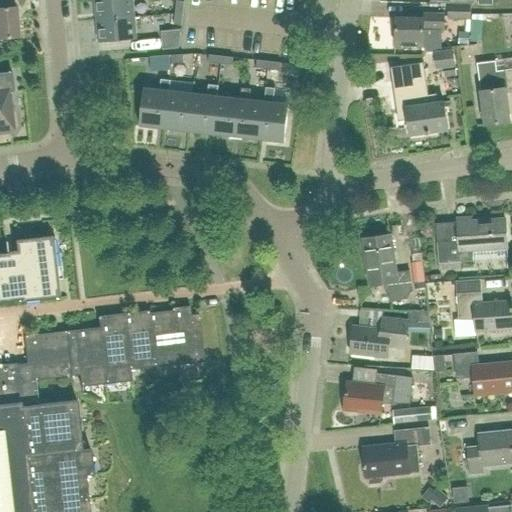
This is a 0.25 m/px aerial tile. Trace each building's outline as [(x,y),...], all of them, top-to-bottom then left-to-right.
[(0,0),(0,38),(19,36),(15,7),(5,8),(4,0),(0,0)] [(135,17),(133,0),(94,0),(97,21),(135,17)] [(183,13),(184,1),(177,0),(175,12),(183,13)] [(472,3),(450,2),(448,19),(471,20),(472,3)] [(182,25),(183,13),(175,12),(174,24),(182,25)] [(425,18),(397,17),(395,45),(423,46),(425,29),(444,30),(445,14),(425,14),(425,18)] [(137,39),(135,17),(97,21),(99,43),(137,39)] [(479,44),(481,20),(472,19),(471,39),(475,39),(475,44),(479,44)] [(171,55),(172,63),(184,62),(183,54),(171,55)] [(220,64),(221,56),(209,54),(208,62),(220,64)] [(171,70),(171,63),(170,56),(150,57),(151,71),(171,70)] [(232,65),(233,57),(221,56),(220,64),(232,65)] [(268,69),(269,61),(257,60),(256,68),(268,69)] [(280,70),(281,62),(269,61),(268,69),(280,70)] [(511,69),(505,70),(497,71),(495,61),(477,64),(481,91),(480,91),(485,125),(511,121),(507,93),(511,92),(511,69)] [(0,132),(13,131),(9,93),(14,92),(12,71),(0,72),(0,132)] [(408,106),(407,107),(411,135),(449,130),(445,103),(429,104),(425,76),(404,78),(408,106)] [(164,129),(168,91),(170,91),(171,80),(161,79),(160,90),(144,88),(140,126),(164,129)] [(209,84),(207,95),(192,93),(188,131),(212,134),(216,96),(217,96),(219,85),(209,84)] [(251,89),(241,88),(240,99),(241,99),(236,137),(261,139),(265,101),(250,100),(251,89)] [(188,131),(192,93),(170,91),(168,91),(164,129),(188,131)] [(241,99),(240,99),(217,96),(216,96),(212,134),(236,137),(241,99)] [(285,142),(289,104),(265,101),(261,139),(285,142)] [(458,221),(436,223),(438,242),(439,263),(474,260),(473,249),(508,247),(506,218),(458,221)] [(414,228),(419,248),(428,246),(423,226),(414,228)] [(407,248),(395,250),(392,234),(363,238),(371,286),(388,283),(391,301),(409,299),(411,291),(414,291),(410,270),(407,248)] [(0,511),(88,511),(85,475),(93,474),(91,449),(82,450),(77,400),(39,405),(37,379),(81,374),(83,387),(131,381),(130,370),(204,361),(199,314),(190,315),(189,306),(172,308),(172,311),(149,313),(148,311),(98,317),(99,328),(24,336),(27,364),(16,365),(16,363),(0,365),(0,302),(21,300),(22,302),(59,298),(57,280),(62,279),(61,271),(62,271),(61,262),(60,262),(59,253),(54,254),(52,236),(5,241),(6,253),(0,253),(0,511)] [(511,275),(511,261),(483,260),(483,274),(511,275)] [(481,278),(456,280),(459,319),(476,318),(477,331),(511,328),(511,301),(511,299),(483,302),(481,278)] [(384,330),(359,327),(356,327),(353,355),(389,359),(391,347),(408,349),(411,320),(385,317),(384,330)] [(458,378),(474,377),(476,396),(511,392),(511,360),(479,364),(477,352),(455,354),(458,378)] [(436,372),(445,371),(443,355),(434,356),(436,372)] [(381,414),(382,403),(411,404),(413,376),(403,376),(378,372),(377,384),(349,381),(345,409),(381,414)] [(394,423),(419,420),(433,419),(431,405),(417,407),(393,409),(394,423)] [(417,445),(421,445),(431,444),(429,427),(419,428),(396,431),(397,443),(364,447),(367,478),(412,472),(420,472),(417,445)] [(511,462),(511,430),(480,434),(481,445),(467,447),(470,473),(484,471),(483,466),(511,462)]
